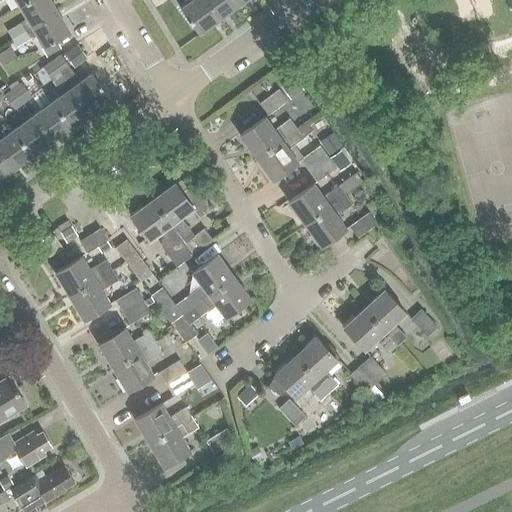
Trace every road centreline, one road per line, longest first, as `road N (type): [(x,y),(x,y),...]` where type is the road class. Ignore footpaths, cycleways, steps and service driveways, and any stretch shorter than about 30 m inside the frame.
road 1 (residential): [(300,305),(173,94)]
road 2 (residential): [(124,484),(0,273)]
road 3 (tertiary): [(308,511),(511,410)]
road 4 (residential): [(0,222),(173,94)]
road 5 (residential): [(173,94),(301,0)]
